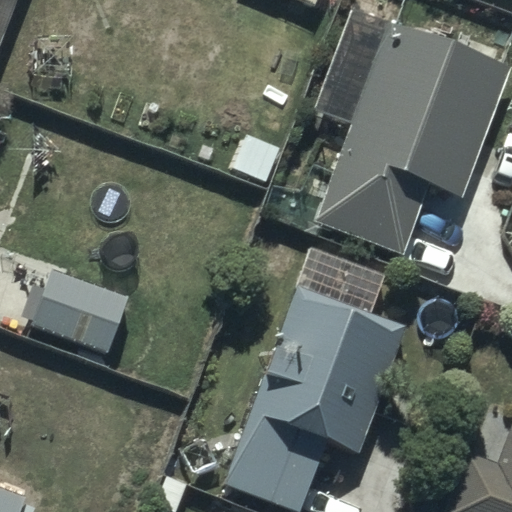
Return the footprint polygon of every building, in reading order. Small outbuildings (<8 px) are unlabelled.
[(0,0),(0,49),(18,0),(0,0)] [(269,0),(313,17),(319,0),(269,0)] [(507,82),(386,39),(316,237),(400,267),(425,197),(462,210),(507,82)] [(46,279),(24,339),(105,369),(127,308),(46,279)] [(403,340),(294,299),(219,499),(253,511),(301,511),(321,460),(354,472),(403,340)] [(463,464),(445,511),(511,511),(511,433),(496,476),(463,464)] [(0,497),(0,511),(24,511),(26,508),(0,497)]
